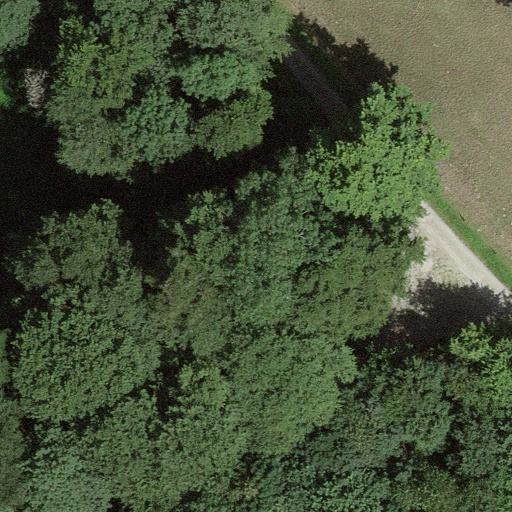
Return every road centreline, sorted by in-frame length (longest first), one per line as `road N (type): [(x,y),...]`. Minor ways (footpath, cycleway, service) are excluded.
road 1 (track): [(456,247),(382,345),(250,454),(125,511)]
road 2 (track): [(511,312),(243,0)]
